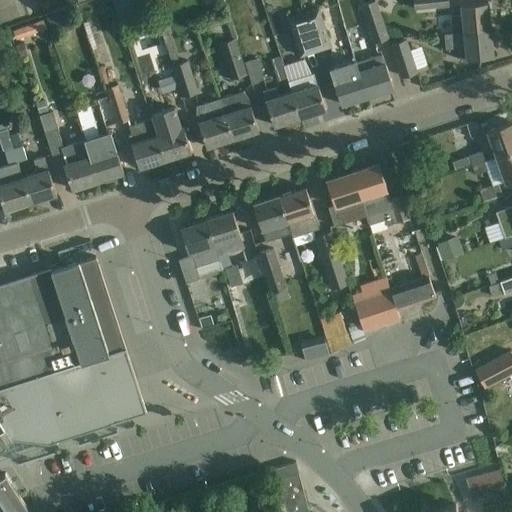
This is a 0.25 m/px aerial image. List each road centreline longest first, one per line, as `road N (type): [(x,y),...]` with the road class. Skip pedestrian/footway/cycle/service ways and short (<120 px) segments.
road 1 (unclassified): [(363,511),(269,424),(176,359),(127,205)]
road 2 (residential): [(384,124),(447,317),(420,325),(398,374)]
road 3 (residential): [(127,205),(384,124)]
road 4 (residential): [(384,124),(511,82)]
road 5 (residential): [(0,244),(127,205)]
